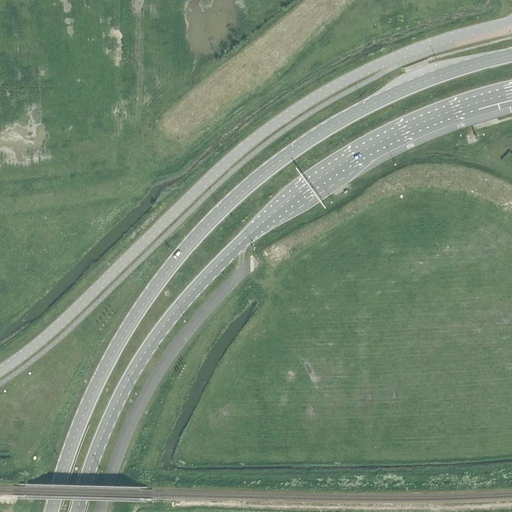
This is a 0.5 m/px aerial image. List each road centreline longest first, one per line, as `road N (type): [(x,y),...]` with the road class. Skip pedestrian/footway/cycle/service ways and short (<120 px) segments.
road 1 (primary): [(511,56),(399,91),(335,124),(225,207),(169,269),(107,362),(50,511)]
road 2 (primary): [(76,511),(131,373),(247,235),(380,141),(511,93)]
road 3 (tertiary): [(0,371),(68,317),(244,146),(307,101),(414,50),(511,21)]
